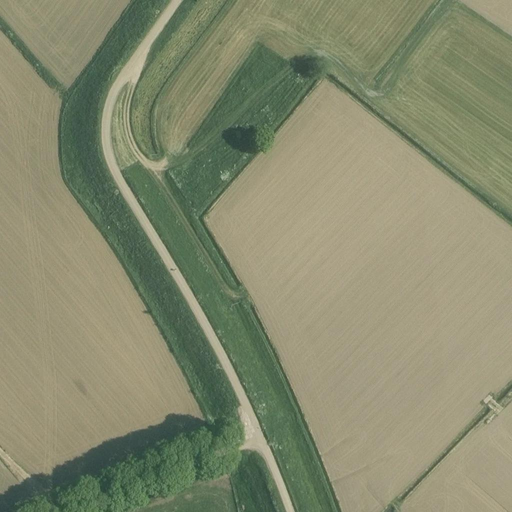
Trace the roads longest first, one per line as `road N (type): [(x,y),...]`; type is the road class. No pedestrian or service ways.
road 1 (unclassified): [(261,438),(113,170),(105,140),(116,84),(176,0)]
road 2 (track): [(249,292),(226,292),(134,149),(126,123),(131,84)]
road 3 (unclassified): [(72,511),(261,438)]
